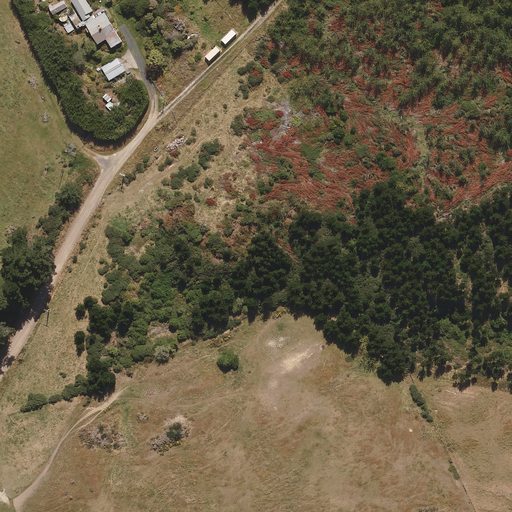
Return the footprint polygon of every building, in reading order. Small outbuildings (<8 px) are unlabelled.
[(54,13),(68,6),(65,0),(61,0),(50,5),(54,13)] [(73,0),(85,19),(95,12),(87,0),(73,0)] [(78,27),(83,23),(76,11),(70,15),(78,27)] [(113,45),(123,39),(106,11),(87,22),(99,42),(107,37),(113,45)] [(111,79),(126,69),(118,56),(102,67),(111,79)] [(109,109),(116,106),(112,98),(105,101),(109,109)]
